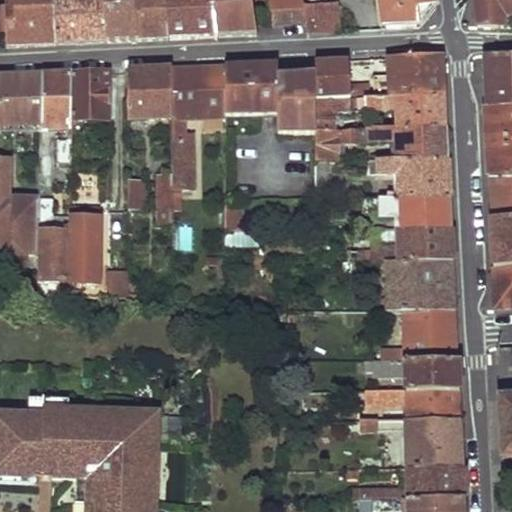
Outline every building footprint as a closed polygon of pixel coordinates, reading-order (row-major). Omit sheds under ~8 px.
[(6,47),(57,45),(53,0),(23,3),(23,0),(5,0),(5,10),(6,33),(6,47)] [(57,45),(106,42),(102,0),(53,0),(57,45)] [(102,0),(106,42),(141,42),(135,0),(102,0)] [(135,0),(141,42),(171,40),(165,0),(135,0)] [(165,0),(171,40),(218,38),(211,0),(165,0)] [(211,0),(218,38),(254,37),(247,0),(211,0)] [(268,0),(273,29),(308,24),(305,4),(304,0),(268,0)] [(376,0),(381,31),(417,30),(434,9),(432,0),(376,0)] [(511,0),(473,0),(478,28),(503,29),(504,15),(511,15),(511,0)] [(310,34),(340,33),(336,3),(305,4),(308,24),(310,34)] [(391,79),(392,98),(444,96),(443,58),(390,61),(391,79)] [(511,58),(485,58),(487,108),(511,108),(511,58)] [(318,103),(373,100),(372,87),(351,87),(343,87),(342,62),(316,64),(318,103)] [(342,62),(343,87),(351,87),(350,62),(342,62)] [(280,116),(281,135),(319,133),(318,103),(316,64),(278,65),(280,116)] [(265,66),(266,117),(280,116),(278,65),(265,66)] [(228,67),(229,117),(266,117),(265,66),(228,67)] [(173,70),(174,118),(196,119),(229,117),(228,67),(173,70)] [(130,71),(131,120),(174,118),(173,70),(130,71)] [(73,74),(75,121),(109,120),(108,73),(73,74)] [(44,125),(44,131),(75,130),(75,121),(73,74),(42,76),(44,125)] [(42,76),(0,77),(0,123),(44,125),(42,76)] [(376,80),(377,99),(392,98),(391,79),(376,80)] [(319,137),(340,136),(339,117),(396,114),(398,133),(446,131),(444,96),(392,98),(377,99),(373,100),(318,103),(319,133),(319,137)] [(511,108),(487,108),(490,181),(511,182),(511,108)] [(196,144),(196,119),(174,118),(174,145),(196,144)] [(320,167),(330,166),(341,166),(341,148),(397,145),(398,163),(448,161),(446,131),(398,133),(340,136),(319,137),(320,167)] [(63,172),(76,170),(75,142),(62,143),(63,172)] [(174,178),(175,193),(197,192),(196,144),(174,145),(174,178)] [(0,266),(46,270),(45,203),(45,197),(14,196),(14,166),(13,162),(11,159),(7,157),(0,156),(0,266)] [(399,176),(400,199),(450,199),(448,161),(398,163),(380,164),(381,176),(399,176)] [(322,201),(331,201),(330,166),(320,167),(322,201)] [(160,179),(161,231),(175,230),(175,193),(174,178),(160,179)] [(132,180),(133,212),(152,211),(151,180),(132,180)] [(492,222),(511,221),(511,182),(490,181),(492,222)] [(401,215),(402,231),(452,230),(450,199),(400,199),(364,200),(365,215),(401,215)] [(67,285),(69,301),(78,302),(77,230),(70,231),(70,235),(54,235),(54,225),(58,225),(59,203),(45,203),(46,270),(46,284),(67,285)] [(246,209),(229,209),(229,234),(246,234),(246,209)] [(78,302),(95,303),(95,287),(105,287),(104,213),(77,213),(77,230),(78,302)] [(494,269),(511,267),(511,221),(492,222),(494,269)] [(351,256),(352,268),(379,266),(453,262),(452,230),(402,231),(402,249),(372,250),(372,255),(351,256)] [(229,248),(263,247),(263,233),(246,234),(229,234),(229,248)] [(380,301),(381,315),(455,313),(453,262),(379,266),(379,278),(397,279),(397,301),(380,301)] [(496,309),(511,308),(511,267),(494,269),(496,309)] [(98,295),(98,303),(117,305),(135,303),(134,285),(118,285),(117,294),(98,295)] [(382,352),(382,364),(457,362),(455,313),(381,315),(382,329),(398,328),(400,351),(382,352)] [(511,360),(500,361),(501,391),(511,390),(511,360)] [(405,379),(406,393),(458,392),(457,362),(382,364),(375,365),(376,379),(405,379)] [(407,409),(408,424),(461,422),(458,392),(406,393),(368,395),(368,410),(407,409)] [(511,399),(501,400),(504,458),(511,457),(511,399)] [(32,418),(32,435),(45,436),(45,419),(32,418)] [(72,420),(45,419),(45,436),(71,437),(72,420)] [(405,434),(407,474),(463,471),(461,422),(408,424),(360,426),(360,436),(405,434)] [(89,511),(160,511),(161,504),(150,503),(151,491),(161,492),(162,471),(152,470),(153,439),(71,437),(45,436),(32,435),(0,434),(0,491),(36,493),(35,498),(39,498),(44,498),(44,481),(54,481),(54,487),(71,488),(70,499),(78,499),(90,499),(89,511)] [(163,440),(153,439),(152,470),(162,471),(163,440)] [(361,492),(362,503),(369,503),(464,499),(463,471),(407,474),(407,490),(361,492)] [(54,481),(44,481),(44,498),(54,498),(54,487),(54,481)] [(54,487),(54,498),(70,499),(71,488),(54,487)] [(35,498),(36,493),(0,491),(0,502),(38,504),(39,498),(35,498)] [(161,492),(151,491),(150,503),(161,504),(161,492)] [(361,492),(353,493),(353,503),(358,503),(362,503),(361,492)] [(89,511),(90,499),(78,499),(77,511),(89,511)] [(464,511),(464,499),(369,503),(368,511),(464,511)] [(368,511),(369,503),(362,503),(358,503),(358,511),(368,511)]
